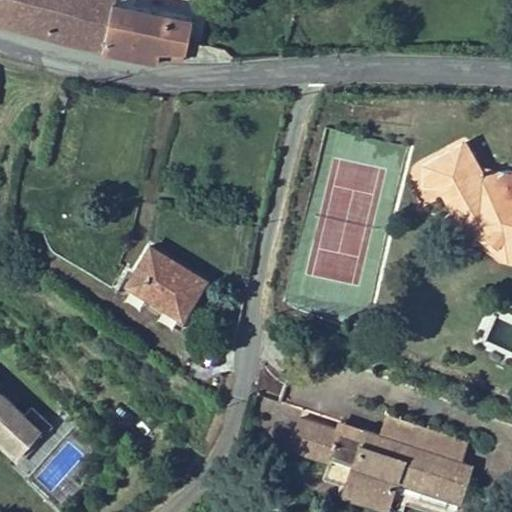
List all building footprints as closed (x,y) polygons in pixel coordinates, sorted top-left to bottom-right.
[(0,0),(0,28),(97,56),(154,66),(156,57),(182,56),(191,22),(113,4),(113,0),(0,0)] [(511,177),(507,180),(482,172),(465,156),(423,174),(416,197),(434,202),(445,216),(457,225),(475,236),(504,250),(511,252),(511,177)] [(119,290),(181,326),(206,284),(144,248),(119,290)] [(0,436),(2,434),(16,449),(41,425),(27,410),(20,416),(0,395),(0,436)] [(409,481),(458,499),(469,465),(330,412),(328,422),(302,414),(291,442),(325,455),(346,462),(347,458),(380,470),(374,489),(402,499),(409,481)] [(16,449),(2,434),(0,436),(0,442),(10,454),(16,449)] [(346,462),(325,455),(320,473),(341,476),(346,462)] [(398,511),(402,499),(374,489),(380,470),(347,458),(346,462),(341,476),(336,491),(398,511)] [(438,511),(453,511),(458,499),(409,481),(402,499),(438,511)]
